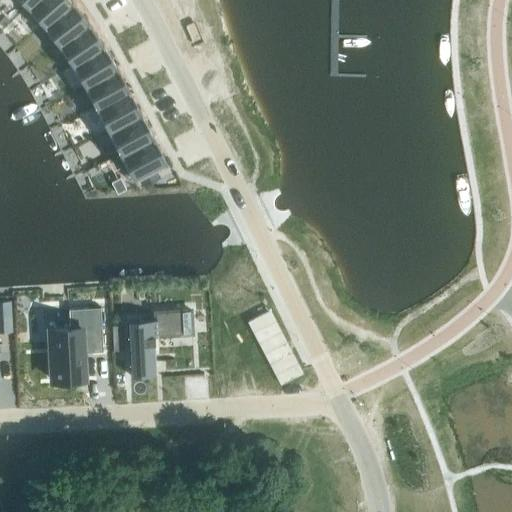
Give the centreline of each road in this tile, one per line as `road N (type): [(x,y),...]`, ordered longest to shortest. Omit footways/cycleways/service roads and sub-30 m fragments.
road 1 (residential): [(337,396),(212,130),(137,0)]
road 2 (residential): [(0,421),(337,396)]
road 3 (unclassified): [(511,254),(495,290),(469,316),(337,396)]
road 4 (unclassified): [(501,0),(492,45),(495,120),(511,169)]
road 5 (unclassified): [(374,511),(337,396)]
